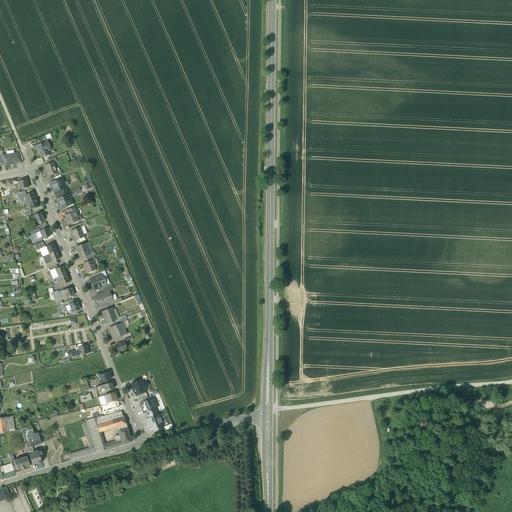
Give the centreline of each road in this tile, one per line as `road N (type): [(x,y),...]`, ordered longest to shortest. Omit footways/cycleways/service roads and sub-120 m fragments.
road 1 (primary): [(267,415),(272,0)]
road 2 (residential): [(141,444),(28,170)]
road 3 (track): [(267,409),(511,381)]
road 4 (residential): [(141,444),(0,484)]
road 5 (residential): [(267,415),(141,444)]
